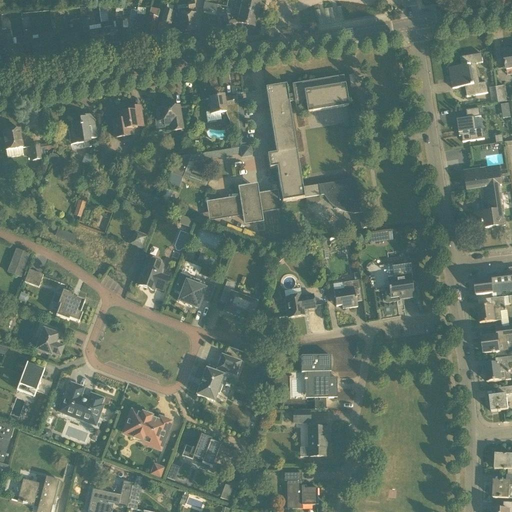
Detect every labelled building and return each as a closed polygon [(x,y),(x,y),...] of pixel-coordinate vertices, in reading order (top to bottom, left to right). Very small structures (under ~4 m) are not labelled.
[(259,12),(260,7),(259,7),(260,0),(236,0),(235,9),(241,11),(257,14),(257,12),(259,12)] [(195,22),(197,22),(194,3),(187,4),(189,15),(179,17),(181,33),(183,33),(184,34),(188,34),(188,32),(197,31),(195,22)] [(173,12),(172,12),(166,10),(165,10),(164,12),(162,22),(170,24),(172,15),(173,12)] [(257,21),(258,16),(257,15),(257,14),(241,11),(239,17),(231,19),(230,15),(223,16),(225,26),(238,24),(254,28),(255,20),(257,21)] [(143,30),(144,16),(137,15),(135,29),(143,30)] [(149,16),(146,31),(147,39),(148,39),(156,38),(154,31),(157,18),(149,16)] [(83,32),(89,31),(87,19),(81,20),(83,32)] [(62,53),(79,50),(76,36),(78,35),(84,34),(83,32),(81,20),(75,21),(76,30),(60,33),(60,39),(62,53)] [(116,44),(113,29),(102,31),(101,31),(104,46),(116,44)] [(12,48),(10,38),(9,31),(0,32),(0,43),(5,43),(6,49),(4,49),(6,62),(16,60),(16,61),(20,61),(20,60),(22,59),(20,46),(12,48)] [(33,42),(31,31),(23,33),(24,38),(27,51),(32,50),(34,57),(52,54),(50,41),(49,35),(38,37),(39,41),(33,42)] [(92,48),(104,46),(101,31),(89,33),(92,48)] [(506,70),(511,68),(511,51),(503,53),(506,70)] [(474,85),(471,65),(483,63),(481,54),(460,58),(462,66),(449,68),(453,89),(466,87),(467,97),(488,94),(486,82),(474,85)] [(265,90),(266,90),(276,155),(267,156),(269,169),(277,168),(281,195),(278,196),(277,191),(258,194),(257,185),(238,188),(239,197),(218,201),(221,220),(243,216),(244,226),(263,223),(261,214),(280,210),(279,201),(282,201),(282,203),(294,201),(321,196),(319,185),(302,188),(289,103),(295,102),(296,108),(306,106),(307,113),(348,106),(345,85),(343,77),(292,85),(293,95),(287,96),(286,86),(265,90)] [(499,103),(507,102),(504,86),(496,88),(499,103)] [(492,104),(499,103),(496,88),(490,89),(492,104)] [(209,105),(210,112),(206,113),(207,123),(221,120),(220,114),(226,113),(226,115),(230,114),(231,123),(238,122),(237,106),(234,107),(233,97),(224,98),(223,96),(209,99),(210,105),(209,105)] [(174,108),(173,102),(161,103),(162,109),(156,110),(158,123),(163,122),(164,128),(170,127),(171,133),(183,130),(179,107),(174,108)] [(501,105),(502,112),(509,111),(508,104),(501,105)] [(115,139),(131,136),(130,129),(138,128),(137,124),(143,123),(140,107),(129,109),(130,113),(119,115),(120,121),(112,122),(115,139)] [(461,133),(463,142),(484,139),(483,129),(476,130),(475,118),(481,117),(480,108),(466,110),(467,118),(457,120),(459,133),(461,133)] [(71,146),(83,144),(84,149),(91,148),(90,142),(91,142),(90,139),(97,138),(95,128),(88,129),(86,118),(83,119),(84,121),(80,121),(80,123),(71,124),(72,130),(66,131),(68,131),(71,146)] [(7,158),(23,156),(22,148),(19,129),(3,132),(7,158)] [(231,150),(240,149),(240,148),(239,136),(234,137),(235,143),(230,144),(231,150)] [(101,143),(97,150),(103,153),(107,146),(101,143)] [(32,161),(41,160),(39,146),(30,147),(32,161)] [(170,174),(171,174),(167,186),(178,190),(180,186),(182,179),(188,163),(240,154),(241,159),(252,157),(251,147),(244,147),(240,148),(240,149),(231,150),(176,158),(170,174)] [(502,204),(499,186),(501,186),(499,167),(465,172),(468,191),(486,188),(488,206),(502,204)] [(363,213),(355,179),(319,185),(321,196),(324,196),(329,203),(336,209),(344,213),(353,214),(363,213)] [(82,217),(86,202),(79,200),(75,215),(82,217)] [(474,231),(505,226),(502,204),(488,206),(489,213),(471,216),(474,231)] [(188,219),(185,227),(191,229),(194,221),(188,219)] [(242,237),(244,231),(228,225),(225,231),(242,237)] [(75,245),(77,237),(58,229),(55,237),(75,245)] [(143,250),(148,237),(131,230),(126,243),(143,250)] [(387,233),(368,235),(370,244),(389,241),(387,233)] [(237,238),(230,235),(228,242),(235,245),(237,238)] [(266,240),(256,236),(254,242),(264,246),(266,240)] [(326,243),(319,244),(320,254),(328,253),(326,243)] [(20,278),(29,255),(17,250),(8,273),(20,278)] [(278,264),(286,256),(280,251),(272,259),(278,264)] [(161,263),(160,261),(154,258),(151,259),(150,262),(147,261),(144,270),(143,270),(140,278),(141,278),(138,285),(153,291),(154,288),(163,291),(167,278),(159,275),(162,267),(160,266),(161,263)] [(411,283),(411,278),(412,278),(410,265),(391,268),(393,278),(387,279),(388,290),(387,290),(386,292),(384,294),(385,296),(386,298),(388,299),(399,297),(399,298),(413,296),(413,291),(414,291),(415,289),(416,288),(416,286),(414,284),(412,283),(411,283)] [(39,288),(43,277),(43,276),(29,270),(24,283),(39,288)] [(476,296),(492,294),(502,292),(500,285),(508,284),(511,283),(511,272),(488,276),(488,280),(475,282),(476,296)] [(208,303),(214,287),(181,275),(175,291),(182,294),(178,302),(185,305),(191,307),(197,309),(200,301),(208,303)] [(358,308),(357,303),(362,302),(359,281),(355,282),(351,282),(343,284),(344,290),(334,292),(336,307),(342,306),(342,310),(358,308)] [(249,322),(256,303),(232,294),(235,286),(226,283),(220,302),(227,305),(224,312),(249,322)] [(79,323),(82,314),(80,313),(85,302),(72,297),(73,295),(63,292),(60,300),(61,301),(56,316),(68,321),(69,319),(79,323)] [(301,297),(301,296),(285,298),(286,305),(285,305),(286,311),(287,311),(288,318),(304,316),(303,310),(308,309),(308,310),(315,308),(313,295),(301,297)] [(495,321),(501,321),(501,312),(505,312),(505,306),(504,298),(502,298),(493,299),(491,299),(492,307),(478,308),(480,324),(495,322),(495,321)] [(10,307),(3,304),(0,311),(0,315),(6,318),(10,307)] [(19,309),(12,307),(9,317),(15,319),(19,309)] [(57,341),(58,340),(57,340),(59,336),(55,334),(57,330),(45,326),(35,351),(51,357),(51,355),(60,358),(63,348),(55,345),(55,344),(56,345),(56,344),(57,340),(57,341)] [(511,336),(511,326),(509,327),(502,327),(502,328),(496,329),(496,337),(482,339),(484,354),(500,352),(508,351),(506,337),(511,336)] [(235,376),(240,362),(222,356),(217,369),(216,374),(206,370),(197,396),(214,402),(217,393),(219,394),(222,386),(220,385),(223,376),(225,372),(235,376)] [(328,379),(328,372),(330,372),(330,356),(301,357),(301,373),(305,373),(306,399),(314,399),(333,398),(333,390),(337,390),(336,378),(328,379)] [(487,383),(501,381),(511,380),(510,370),(509,364),(511,363),(511,356),(496,359),(497,365),(485,366),(487,383)] [(47,396),(50,388),(39,384),(44,371),(27,365),(19,386),(27,389),(25,394),(34,398),(36,392),(47,396)] [(80,397),(84,389),(71,384),(68,393),(66,392),(58,413),(82,422),(82,421),(81,421),(83,416),(97,422),(103,406),(101,405),(103,399),(91,395),(88,400),(80,397)] [(511,394),(511,387),(498,389),(498,396),(489,397),(491,412),(498,411),(498,412),(501,412),(501,411),(508,410),(507,405),(506,395),(511,394)] [(142,414),(131,411),(124,430),(134,434),(133,439),(142,442),(144,438),(163,445),(172,422),(159,417),(158,421),(152,418),(152,417),(142,413),(142,414)] [(294,424),(310,424),(309,411),(293,412),(294,424)] [(4,466),(2,465),(13,429),(0,424),(0,467),(1,467),(1,466),(4,467),(4,466)] [(43,427),(40,436),(50,439),(52,433),(50,430),(43,427)] [(308,448),(309,457),(326,457),(326,428),(308,429),(308,448)] [(236,453),(220,447),(220,446),(211,442),(211,440),(201,436),(195,450),(185,446),(182,457),(192,461),(193,458),(203,461),(202,464),(212,468),(215,460),(231,466),(236,453)] [(511,455),(495,455),(494,470),(504,470),(504,471),(506,471),(506,470),(508,470),(508,475),(511,475),(511,455)] [(74,467),(67,465),(64,474),(72,475),(74,467)] [(157,465),(153,467),(150,475),(160,479),(165,468),(157,465)] [(168,479),(176,481),(180,468),(173,465),(168,479)] [(302,486),(301,473),(284,474),(284,482),(287,482),(287,509),(284,509),(284,510),(302,510),(302,506),(318,506),(317,489),(306,489),(306,486),(302,486)] [(511,475),(508,475),(508,476),(507,476),(507,482),(494,482),(493,498),(508,499),(509,486),(511,485),(511,475)] [(51,511),(59,482),(45,478),(43,486),(24,481),(18,502),(23,503),(22,504),(27,505),(27,504),(33,506),(33,505),(38,506),(36,511),(51,511)] [(127,508),(131,486),(132,484),(123,482),(118,505),(127,508)] [(227,501),(232,488),(225,485),(220,498),(227,501)] [(131,486),(127,508),(136,510),(141,489),(140,488),(134,487),(131,486)] [(109,504),(111,494),(92,490),(87,511),(109,511),(111,505),(114,506),(114,505),(109,504)] [(511,511),(511,503),(510,503),(509,511),(492,510),(492,511),(511,511)]
